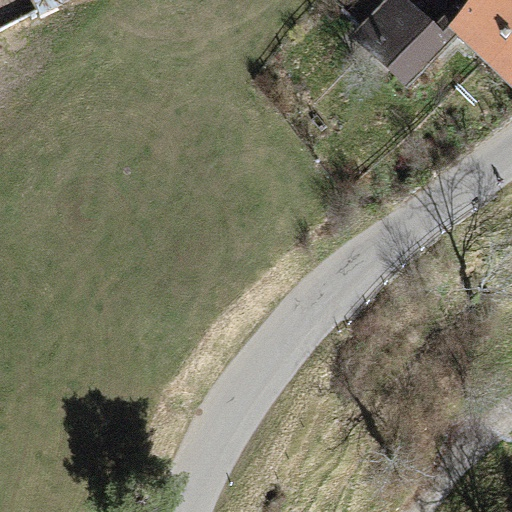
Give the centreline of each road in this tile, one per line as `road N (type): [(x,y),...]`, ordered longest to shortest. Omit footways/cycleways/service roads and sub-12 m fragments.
road 1 (residential): [(185,511),(223,424),(305,314),(354,268),(511,153)]
road 2 (track): [(431,511),(489,428),(511,418)]
